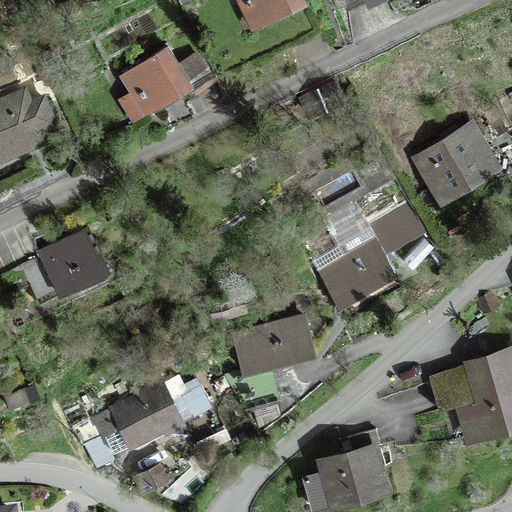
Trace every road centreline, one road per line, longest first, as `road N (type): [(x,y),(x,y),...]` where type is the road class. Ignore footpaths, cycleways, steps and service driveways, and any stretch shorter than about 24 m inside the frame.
road 1 (residential): [(0,218),(468,0)]
road 2 (unclassified): [(511,253),(264,469),(232,511)]
road 3 (residential): [(0,475),(61,477),(148,511)]
